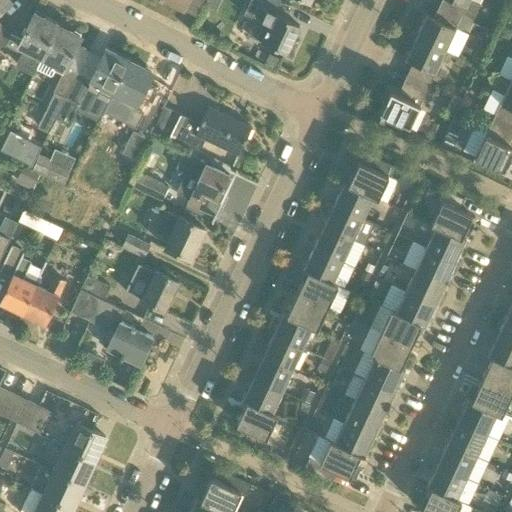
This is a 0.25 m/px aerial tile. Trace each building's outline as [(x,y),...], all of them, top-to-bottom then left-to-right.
[(8,0),(0,0),(0,11),(11,2),(10,1),(8,0)] [(162,0),(182,9),(183,10),(188,0),(162,0)] [(286,54),(300,26),(274,15),(280,1),(277,0),(251,0),(244,16),(256,21),(249,36),(286,54)] [(470,1),(469,0),(442,0),(439,8),(461,18),(472,23),(480,6),(470,1)] [(446,52),(461,18),(439,8),(434,19),(427,16),(416,38),(446,52)] [(38,69),(59,27),(36,15),(35,14),(22,40),(11,35),(5,46),(22,54),(15,67),(33,76),(36,69),(38,69)] [(52,76),(55,71),(63,75),(81,37),(80,36),(79,37),(59,27),(38,69),(52,76)] [(430,85),(446,52),(416,38),(406,60),(413,63),(408,74),(430,85)] [(91,81),(83,97),(106,108),(113,93),(114,93),(130,62),(108,51),(108,50),(106,50),(93,76),(92,79),(91,81)] [(143,114),(135,110),(153,73),(152,72),(151,73),(130,62),(114,93),(126,99),(119,114),(128,118),(125,123),(136,128),(143,114)] [(410,129),(430,85),(408,74),(398,95),(387,90),(382,101),(386,102),(380,115),(410,129)] [(511,82),(495,115),(511,122),(511,82)] [(56,120),(66,100),(55,94),(38,128),(49,134),(56,120)] [(456,113),(462,100),(453,96),(447,109),(456,113)] [(66,100),(56,120),(67,125),(77,105),(66,100)] [(163,107),(153,131),(167,137),(175,141),(186,146),(193,133),(196,134),(201,125),(186,118),(163,107)] [(209,107),(201,125),(196,134),(193,133),(186,146),(199,152),(205,140),(239,156),(252,128),(209,107)] [(511,148),(508,146),(511,137),(511,122),(495,115),(475,159),(505,173),(510,160),(511,160),(511,148)] [(145,138),(134,133),(123,153),(134,159),(145,138)] [(178,169),(188,173),(178,195),(189,200),(188,204),(199,209),(205,194),(218,200),(230,176),(229,175),(229,176),(206,165),(208,162),(186,152),(178,169)] [(66,183),(73,168),(41,154),(34,169),(66,183)] [(393,166),(376,158),(372,168),(359,163),(348,185),(374,197),(378,199),(389,176),(388,176),(393,166)] [(22,168),(15,184),(33,191),(40,176),(22,168)] [(162,201),(169,186),(134,170),(128,185),(162,201)] [(344,183),(334,205),(364,219),(374,197),(348,185),(344,183)] [(432,224),(436,226),(462,238),(472,216),(459,210),(464,199),(443,189),(438,201),(442,202),(432,224)] [(375,224),(364,219),(334,205),(324,226),(354,240),(365,245),(375,224)] [(23,210),(18,221),(56,237),(61,226),(23,210)] [(166,249),(190,260),(205,229),(165,210),(155,231),(170,239),(166,249)] [(4,218),(0,227),(0,234),(10,239),(17,224),(4,218)] [(343,262),(354,240),(324,226),(314,248),(343,262)] [(436,226),(426,248),(456,262),(466,240),(462,238),(436,226)] [(0,259),(10,239),(0,234),(0,259)] [(144,259),(147,252),(150,245),(129,235),(122,248),(144,259)] [(0,302),(22,313),(35,285),(23,279),(30,265),(21,260),(24,253),(13,248),(2,269),(13,275),(0,302)] [(308,272),(333,284),(343,262),(314,248),(304,270),(308,272)] [(446,283),(456,262),(426,248),(416,270),(446,283)] [(134,278),(139,280),(133,292),(143,298),(142,301),(165,312),(179,283),(156,272),(155,272),(140,265),(134,278)] [(436,305),(446,283),(416,270),(406,291),(436,305)] [(308,272),(298,294),(328,308),(338,286),(333,284),(308,272)] [(35,285),(22,313),(46,324),(66,281),(56,277),(49,291),(35,285)] [(82,289),(104,299),(110,287),(88,277),(82,289)] [(103,301),(104,299),(82,289),(71,313),(115,334),(108,350),(121,356),(120,358),(122,359),(123,357),(140,365),(153,338),(135,329),(136,328),(132,326),(132,327),(121,322),(126,312),(103,301)] [(425,327),(436,305),(406,291),(396,313),(421,325),(425,327)] [(298,294),(288,316),(313,327),(318,329),(328,308),(298,294)] [(391,311),(381,333),(411,347),(421,325),(396,313),(391,311)] [(511,340),(511,314),(508,313),(498,334),(511,340)] [(303,349),(313,327),(288,316),(283,314),(273,335),(303,349)] [(364,324),(354,319),(348,333),(358,338),(364,324)] [(411,347),(381,333),(371,354),(375,356),(401,368),(411,347)] [(493,358),(511,367),(511,340),(498,334),(488,356),(493,358)] [(293,371),(303,349),(273,335),(263,357),(293,371)] [(87,351),(80,364),(96,372),(103,359),(87,351)] [(375,356),(365,378),(395,392),(405,370),(401,368),(375,356)] [(283,393),(293,371),(263,357),(253,379),(283,393)] [(511,367),(493,358),(482,380),(511,393),(511,367)] [(385,414),(395,392),(365,378),(355,400),(385,414)] [(273,414),(283,393),(253,379),(243,401),(247,403),(273,414)] [(511,393),(482,380),(472,402),(498,414),(502,416),(511,394),(511,393)] [(0,415),(11,393),(0,387),(0,415)] [(12,420),(22,398),(11,393),(0,415),(12,420)] [(375,436),(385,414),(355,400),(345,422),(375,436)] [(487,435),(498,414),(472,402),(468,400),(458,421),(487,435)] [(29,428),(39,406),(28,401),(17,423),(29,428)] [(277,416),(273,414),(247,403),(237,425),(249,431),(246,438),(263,446),(266,439),(277,416)] [(39,406),(29,428),(40,434),(51,411),(39,406)] [(477,457),(487,435),(458,421),(448,443),(477,457)] [(365,457),(375,436),(345,422),(335,443),(360,455),(365,457)] [(66,448),(95,461),(106,437),(77,424),(66,448)] [(350,478),(360,455),(335,443),(319,435),(309,458),(305,469),(332,482),(337,472),(350,478)] [(467,479),(477,457),(448,443),(437,465),(467,479)] [(84,485),(95,461),(66,448),(55,472),(84,485)] [(0,465),(7,469),(14,453),(5,449),(0,460),(0,465)] [(432,489),(457,501),(467,479),(437,465),(427,487),(432,489)] [(73,509),(84,485),(55,472),(44,495),(73,509)] [(232,511),(241,493),(247,496),(252,485),(226,473),(222,483),(212,479),(201,500),(201,501),(224,511),(232,511)] [(423,511),(456,511),(461,503),(457,501),(432,489),(421,511),(423,511)] [(71,511),(73,509),(44,495),(36,511),(71,511)] [(197,498),(190,511),(224,511),(201,501),(201,500),(197,498)]
